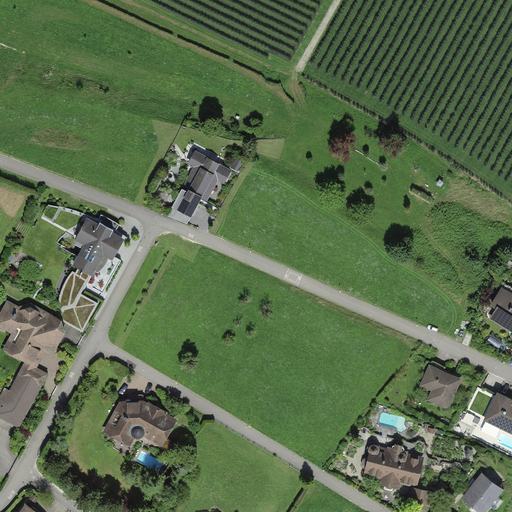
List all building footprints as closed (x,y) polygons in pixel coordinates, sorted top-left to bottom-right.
[(237,170),(198,149),(189,166),(194,169),(183,189),(189,193),(180,209),(194,216),(203,199),(209,202),(220,182),(228,186),(237,170)] [(125,239),(87,218),(73,244),(83,249),(72,268),(77,271),(76,273),(72,271),(69,277),(67,281),(65,285),(63,289),(62,294),(60,298),(59,303),(59,308),(63,310),(59,318),(83,332),(98,305),(80,294),(90,277),(91,277),(103,256),(112,261),(125,239)] [(511,291),(504,287),(491,310),(511,322),(511,291)] [(20,309),(8,302),(0,316),(0,327),(13,335),(5,351),(27,363),(10,395),(6,393),(0,403),(0,409),(3,411),(0,416),(0,417),(18,427),(46,376),(35,370),(44,354),(53,355),(65,334),(60,322),(31,304),(20,309)] [(467,381),(434,367),(424,389),(434,394),(430,403),(452,413),(467,381)] [(511,400),(501,395),(487,423),(511,434),(511,400)] [(131,403),(124,399),(105,432),(133,447),(141,434),(165,448),(181,418),(149,401),(131,403)] [(426,459),(373,444),(364,475),(382,480),(381,484),(402,490),(403,483),(417,488),(426,459)] [(479,511),(489,511),(507,491),(484,472),(463,498),(479,511)] [(44,511),(28,499),(17,511),(44,511)]
